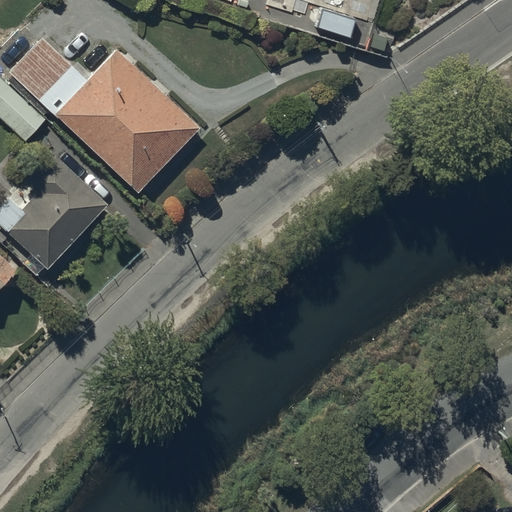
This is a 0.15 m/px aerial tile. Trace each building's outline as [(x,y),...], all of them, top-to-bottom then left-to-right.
[(256,0),(204,0),(204,1),(251,16),(256,0)] [(275,0),(358,26),(366,0),(275,0)] [(39,29),(6,64),(133,183),(194,119),(113,42),(84,72),(39,29)] [(42,113),(0,74),(0,113),(23,134),(42,113)] [(6,190),(0,196),(0,220),(44,262),(105,198),(49,145),(20,175),(33,187),(18,202),(6,190)] [(0,274),(11,263),(0,251),(0,274)]
